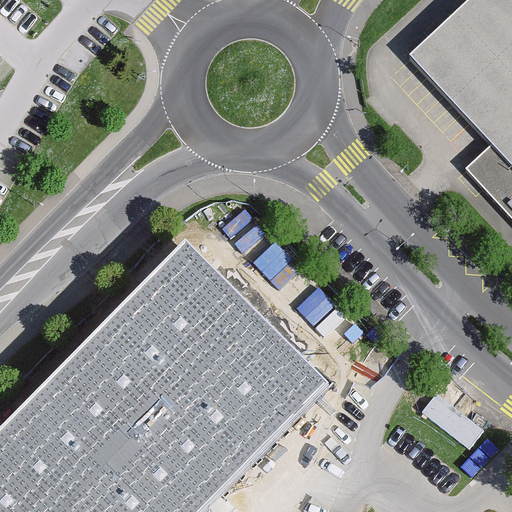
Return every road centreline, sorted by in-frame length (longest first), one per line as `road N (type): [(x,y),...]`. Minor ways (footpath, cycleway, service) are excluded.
road 1 (unclassified): [(511,356),(294,138)]
road 2 (secondary): [(192,127),(0,302)]
road 3 (secondary): [(294,138),(308,121),(318,79),(301,40),(284,26)]
